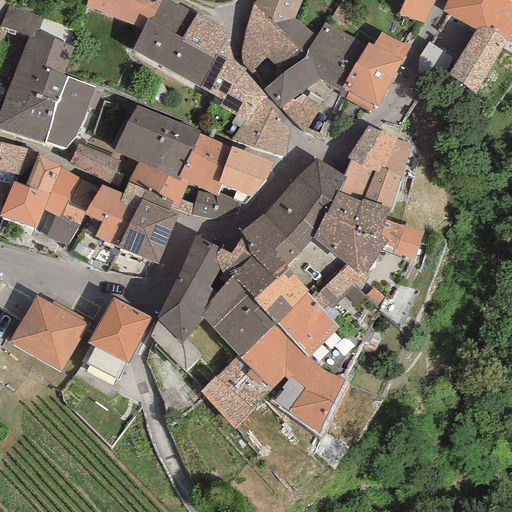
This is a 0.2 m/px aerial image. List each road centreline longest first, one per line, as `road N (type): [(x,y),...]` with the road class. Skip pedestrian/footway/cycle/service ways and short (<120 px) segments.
road 1 (tertiary): [(0,261),(144,298),(197,230)]
road 2 (residential): [(197,230),(31,146),(0,139)]
road 3 (tertiary): [(310,157),(383,112),(441,0)]
road 4 (residential): [(310,157),(236,60),(246,0)]
road 5 (residential): [(201,511),(171,463),(134,362)]
road 6 (tertiary): [(197,230),(245,219),(310,157)]
